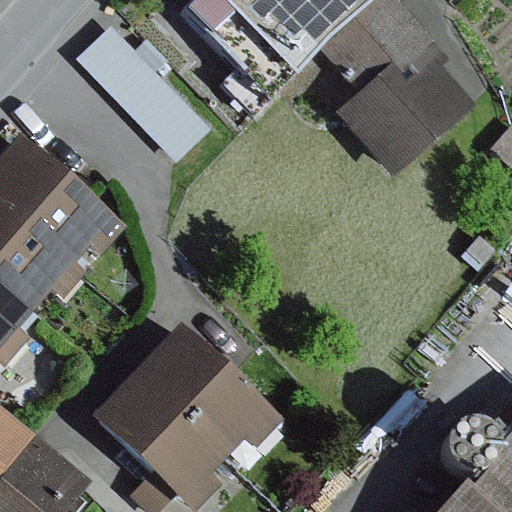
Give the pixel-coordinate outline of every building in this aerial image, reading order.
[(193,0),(180,13),(235,73),(220,86),(255,118),(319,50),(375,0),(193,0)] [(375,0),(319,50),(359,93),(333,115),(392,182),(473,108),(439,71),(449,63),(394,0),(375,0)] [(112,29),(77,62),(176,165),(211,131),(112,29)] [(511,130),(510,128),(489,151),(511,171),(511,130)] [(15,142),(0,160),(0,205),(73,265),(86,249),(98,260),(123,231),(15,142)] [(0,205),(0,278),(33,306),(45,291),(61,304),(85,276),(73,265),(0,205)] [(477,239),(459,260),(476,274),(494,254),(477,239)] [(33,306),(0,278),(0,363),(5,367),(26,342),(13,332),(33,306)] [(178,325),(132,375),(223,461),(242,441),(253,451),(280,422),(178,325)] [(132,375),(90,419),(151,476),(129,499),(143,511),(162,511),(174,499),(187,511),(199,511),(220,490),(207,478),(223,461),(132,375)] [(0,477),(30,440),(0,415),(0,477)] [(454,470),(461,473),(469,473),(477,470),(483,465),(488,459),(490,451),(489,443),(486,435),(480,429),(473,425),(465,424),(456,426),(449,430),(444,436),(441,443),(441,451),(443,459),(447,465),(454,470)] [(511,511),(511,438),(444,511),(511,511)] [(66,511),(88,487),(30,440),(0,477),(0,511),(66,511)]
